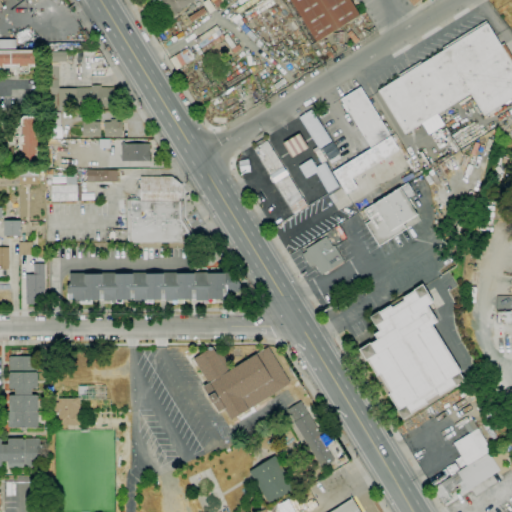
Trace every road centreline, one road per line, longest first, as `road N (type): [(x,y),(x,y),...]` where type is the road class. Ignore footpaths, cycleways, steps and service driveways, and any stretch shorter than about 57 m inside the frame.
road 1 (residential): [(458,0),(197,162)]
road 2 (residential): [(300,325),(0,327)]
road 3 (secondary): [(99,0),(197,162)]
road 4 (secondary): [(328,370),(413,511)]
road 5 (secondary): [(258,257),(328,370)]
